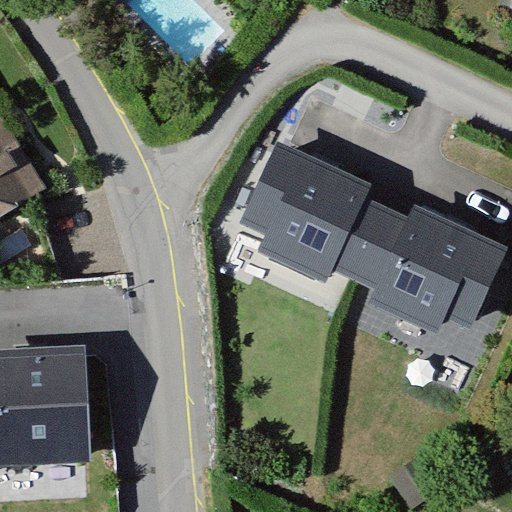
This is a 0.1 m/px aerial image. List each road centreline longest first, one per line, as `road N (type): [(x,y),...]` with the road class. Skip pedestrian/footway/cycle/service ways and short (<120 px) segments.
road 1 (residential): [(138,193),(179,179),(261,76),(316,36),(342,38),(511,113)]
road 2 (residential): [(180,511),(172,367),(138,193)]
road 3 (residential): [(138,193),(81,78),(27,0)]
